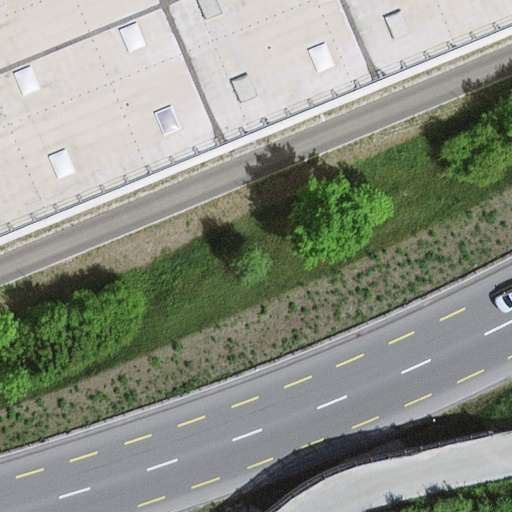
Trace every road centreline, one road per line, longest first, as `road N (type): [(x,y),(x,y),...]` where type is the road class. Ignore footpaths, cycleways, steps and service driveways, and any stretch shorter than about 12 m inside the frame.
road 1 (primary): [(511,319),(346,396),(6,511)]
road 2 (track): [(511,453),(332,495)]
